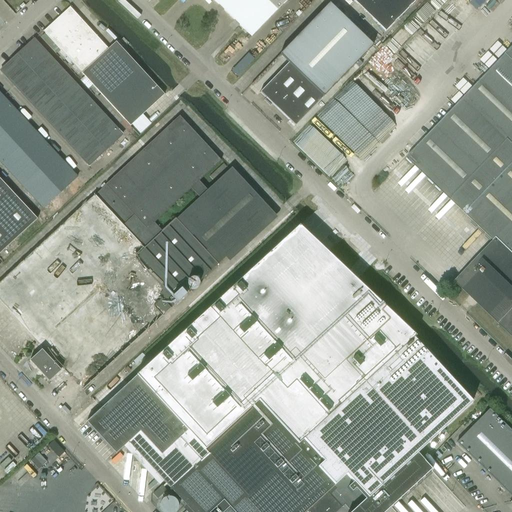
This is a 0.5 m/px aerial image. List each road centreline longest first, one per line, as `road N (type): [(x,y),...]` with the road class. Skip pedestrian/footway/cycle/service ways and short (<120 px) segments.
road 1 (unclassified): [(511,375),(127,0)]
road 2 (unclassified): [(0,358),(142,511)]
road 3 (unknown): [(511,0),(420,93)]
